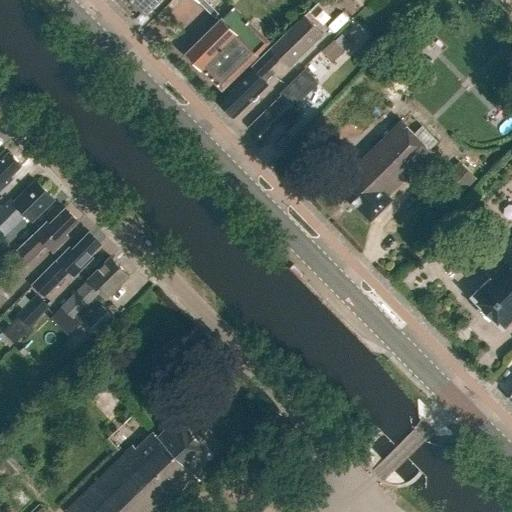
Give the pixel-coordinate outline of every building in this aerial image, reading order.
[(129,0),(141,12),(154,0),(129,0)] [(187,54),(222,90),(272,41),(250,19),(249,20),(237,8),(223,21),(221,20),(187,54)] [(304,14),(251,67),(251,68),(217,101),(234,118),(268,84),(265,82),(275,73),(270,68),(280,59),(289,68),(324,34),(304,14)] [(346,26),(340,32),(342,33),(345,36),(351,31),(346,26)] [(334,39),(322,52),(333,63),(345,51),(335,40),(334,39)] [(377,51),(372,45),(364,53),(370,58),(377,51)] [(282,95),(250,127),(267,144),(284,127),(287,130),(303,115),(293,104),(317,81),(305,68),(280,93),(282,95)] [(355,159),(332,182),(350,199),(414,134),(400,121),(359,163),(355,159)] [(421,127),(414,134),(350,199),(370,220),(393,198),(391,195),(433,153),(430,150),(437,143),(421,127)] [(0,191),(13,179),(11,176),(21,166),(9,153),(0,161),(0,191)] [(32,221),(54,200),(36,181),(14,203),(11,200),(0,210),(0,231),(4,236),(25,215),(32,221)] [(62,238),(78,221),(65,209),(49,225),(47,223),(17,253),(29,264),(47,246),(54,252),(65,241),(62,238)] [(85,260),(100,244),(89,233),(72,251),(70,249),(35,284),(46,295),(69,272),(74,277),(85,265),(85,260)] [(486,273),(490,278),(471,297),(503,329),(511,320),(511,239),(509,242),(510,244),(500,254),(502,257),(486,273)] [(105,299),(129,276),(111,257),(71,296),(62,306),(80,324),(90,314),(85,309),(100,294),(105,299)] [(19,314),(30,325),(48,306),(38,296),(19,314)] [(212,453),(178,418),(158,437),(152,431),(135,448),(133,445),(65,510),(66,511),(166,511),(199,480),(192,473),(212,453)]
